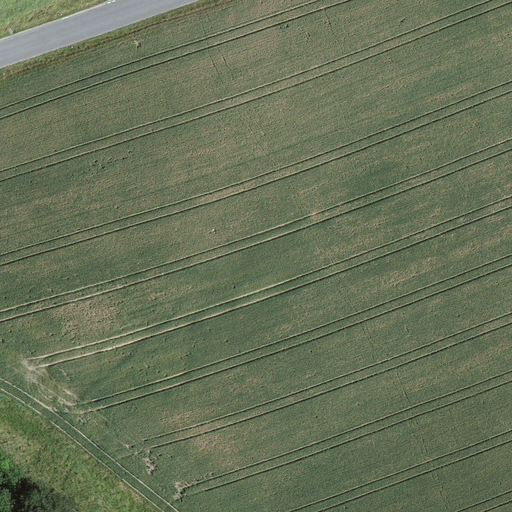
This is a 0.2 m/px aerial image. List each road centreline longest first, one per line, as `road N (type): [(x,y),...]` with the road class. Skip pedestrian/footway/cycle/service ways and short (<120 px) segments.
road 1 (track): [(161,511),(0,412)]
road 2 (tertiary): [(0,54),(158,0)]
